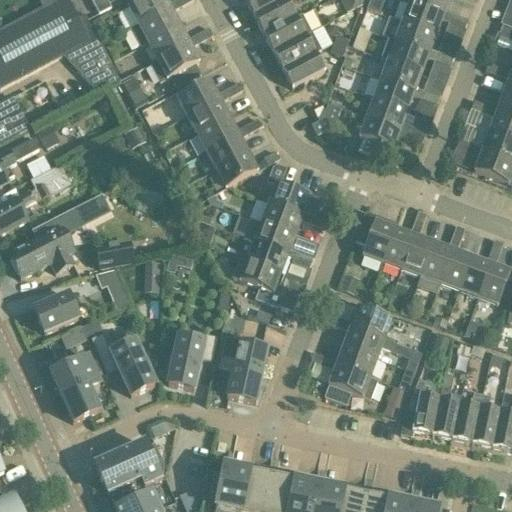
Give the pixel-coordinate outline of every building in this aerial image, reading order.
[(0,93),(63,59),(96,41),(84,18),(77,22),(65,0),(63,0),(0,34),(0,93)] [(89,0),(98,17),(110,11),(104,0),(89,0)] [(128,11),(120,14),(130,32),(169,11),(162,0),(145,0),(127,10),(128,11)] [(162,0),(169,11),(130,32),(140,50),(147,46),(178,29),(171,15),(182,10),(176,0),(162,0)] [(190,0),(176,0),(182,10),(193,4),(190,0)] [(247,0),(243,2),(253,20),(285,3),(290,0),(247,0)] [(410,0),(408,7),(442,19),(444,15),(449,0),(410,0)] [(285,3),(253,20),(263,38),(294,21),(285,3)] [(408,7),(401,26),(435,38),(440,24),(442,19),(408,7)] [(312,21),(321,37),(331,31),(322,15),(312,21)] [(294,21),(263,38),(272,56),(304,39),(311,35),(301,17),(294,21)] [(455,20),(452,28),(464,32),(467,24),(455,20)] [(96,33),(104,29),(100,22),(92,26),(96,33)] [(401,26),(394,45),(428,58),(429,54),(435,38),(401,26)] [(178,29),(147,46),(156,64),(188,47),(186,43),(178,29)] [(511,33),(501,29),(498,37),(510,42),(511,35),(511,33)] [(208,32),(197,38),(201,45),(212,40),(208,32)] [(156,64),(149,68),(159,87),(166,83),(170,81),(175,91),(200,78),(194,68),(198,66),(190,51),(201,45),(197,38),(186,43),(188,47),(156,64)] [(304,39),(272,56),(282,74),(313,57),(304,39)] [(336,39),(333,47),(345,51),(348,43),(336,39)] [(119,85),(96,41),(63,59),(97,97),(119,85)] [(394,45),(387,64),(421,77),(426,62),(428,58),(394,45)] [(333,47),(330,55),(342,59),(345,51),(333,47)] [(313,57),(282,74),(292,93),(323,76),(313,57)] [(441,58),(438,66),(450,71),(453,62),(441,58)] [(387,64),(380,83),(414,96),(415,92),(421,77),(387,64)] [(487,67),(484,76),(496,80),(499,72),(487,67)] [(507,84),(502,99),(511,102),(511,81),(509,80),(507,84)] [(380,83),(373,103),(407,115),(412,100),(414,96),(380,83)] [(207,84),(176,101),(186,120),(217,103),(215,99),(207,84)] [(237,87),(226,93),(230,101),(241,95),(237,87)] [(129,101),(135,113),(147,106),(140,95),(129,101)] [(427,96),(424,104),(436,109),(439,101),(427,96)] [(496,114),(494,118),(511,124),(511,102),(502,99),(496,114)] [(0,147),(16,139),(6,121),(18,115),(11,101),(0,107),(0,147)] [(217,103),(186,120),(195,138),(227,121),(219,107),(217,103)] [(373,103),(366,121),(400,134),(401,130),(413,134),(410,143),(421,147),(426,134),(411,129),(414,120),(406,117),(407,115),(373,103)] [(473,105),(470,114),(481,118),(484,110),(473,105)] [(323,122),(310,129),(316,139),(333,131),(340,111),(328,107),(323,122)] [(511,124),(494,118),(493,122),(487,137),(511,146),(511,124)] [(227,121),(195,138),(205,156),(237,139),(234,135),(227,121)] [(362,143),(357,156),(393,169),(398,155),(393,153),(398,138),(410,143),(413,134),(401,130),(400,134),(366,121),(359,141),(362,143)] [(256,123),(245,129),(249,137),(261,131),(256,123)] [(49,129),(36,136),(45,152),(57,145),(49,129)] [(511,146),(487,137),(482,152),(480,156),(511,168),(511,146)] [(237,139),(205,156),(215,174),(246,157),(239,143),(237,139)] [(32,143),(0,160),(0,189),(8,185),(3,175),(15,169),(14,167),(38,154),(32,143)] [(459,144),(456,152),(467,156),(470,148),(459,144)] [(274,156),(263,162),(267,169),(278,163),(274,156)] [(479,161),(473,176),(507,188),(511,173),(511,168),(480,156),(479,161)] [(246,157),(215,174),(224,192),(256,175),(246,157)] [(41,170),(56,202),(73,194),(58,162),(41,170)] [(272,170),(267,185),(275,187),(267,207),(302,220),(303,215),(313,219),(319,205),(317,200),(308,197),(307,199),(292,194),(294,189),(280,184),(285,172),(276,169),(272,170)] [(45,188),(35,194),(41,204),(51,199),(45,188)] [(16,203),(0,211),(0,239),(28,225),(23,215),(35,209),(29,197),(17,203),(16,203)] [(23,254),(9,261),(20,284),(50,269),(55,279),(73,270),(68,260),(73,257),(62,237),(105,215),(98,200),(35,233),(40,242),(22,252),(23,254)] [(267,207),(260,226),(295,239),(300,224),(302,220),(267,207)] [(364,216),(351,251),(362,255),(361,260),(381,267),(393,234),(395,227),(364,216)] [(417,216),(412,228),(421,231),(425,219),(417,216)] [(315,219),(311,228),(323,232),(326,224),(315,219)] [(260,226),(253,245),(288,258),(289,254),(295,239),(260,226)] [(455,230),(451,242),(460,245),(464,233),(455,230)] [(393,234),(381,267),(400,274),(412,241),(408,239),(393,234)] [(412,241),(400,274),(419,281),(432,248),(416,242),(412,241)] [(493,244),(489,256),(497,259),(502,247),(493,244)] [(253,245),(246,264),(281,277),(286,262),(288,258),(253,245)] [(128,247),(96,254),(100,274),(132,267),(128,247)] [(432,248),(419,281),(438,288),(451,255),(447,253),(432,248)] [(451,255),(438,288),(457,295),(470,262),(455,256),(451,255)] [(300,258),(297,266),(309,270),(312,262),(300,258)] [(470,262),(457,295),(477,302),(489,269),(485,267),(470,262)] [(246,264),(239,284),(259,291),(255,303),(278,311),(278,309),(293,315),(300,296),(277,287),(281,277),(246,264)] [(489,269),(477,302),(496,310),(509,276),(493,270),(489,269)] [(343,282),(339,294),(352,299),(357,287),(343,282)] [(131,309),(124,290),(113,295),(120,313),(131,309)] [(44,339),(78,324),(67,300),(34,315),(44,339)] [(357,312),(351,327),(350,331),(383,344),(391,324),(357,312)] [(328,319),(325,327),(337,331),(340,323),(328,319)] [(432,328),(444,333),(446,325),(435,321),(432,328)] [(482,347),(487,332),(468,325),(463,340),(482,347)] [(378,364),(382,354),(390,357),(393,347),(383,344),(350,331),(348,336),(342,351),(376,363),(378,364)] [(166,371),(171,373),(167,389),(193,395),(200,364),(212,366),(217,342),(205,339),(180,333),(174,359),(169,358),(166,371)] [(154,390),(147,375),(152,373),(146,360),(141,362),(130,338),(106,349),(102,338),(91,343),(106,377),(117,372),(130,401),(154,390)] [(449,344),(437,340),(433,351),(445,356),(449,344)] [(266,355),(226,347),(221,367),(233,369),(233,373),(261,379),(266,355)] [(456,357),(469,360),(470,352),(458,350),(456,357)] [(342,351),(337,366),(335,370),(369,382),(376,363),(342,351)] [(470,358),(482,362),(485,355),(473,351),(470,358)] [(412,354),(405,374),(414,377),(421,357),(412,354)] [(314,357),(310,365),(323,370),(326,362),(314,357)] [(489,367),(500,370),(503,361),(492,358),(489,367)] [(85,385),(96,380),(88,361),(50,378),(60,400),(87,388),(85,385)] [(255,408),(261,379),(233,373),(233,369),(221,367),(220,375),(232,377),(226,402),(255,408)] [(335,370),(334,374),(324,402),(346,410),(351,398),(362,402),(369,382),(335,370)] [(405,374),(398,393),(406,396),(414,377),(405,374)] [(441,391),(431,439),(451,444),(458,408),(460,401),(448,399),(452,380),(444,379),(441,391)] [(99,415),(89,392),(87,388),(60,400),(73,427),(99,415)] [(403,422),(400,439),(411,441),(412,435),(431,439),(441,391),(433,389),(430,402),(418,400),(414,417),(406,415),(403,422)] [(393,391),(388,404),(402,409),(406,396),(398,393),(393,391)] [(458,408),(451,444),(471,448),(481,399),(472,397),(470,411),(458,408)] [(481,399),(471,448),(491,452),(498,417),(486,414),(489,400),(481,399)] [(498,417),(491,452),(511,456),(511,450),(511,408),(510,419),(498,417)] [(143,448),(128,455),(141,484),(144,492),(160,484),(159,483),(163,482),(163,467),(154,447),(145,451),(143,448)] [(141,484),(128,455),(111,462),(125,491),(141,484)] [(125,491),(111,462),(94,470),(107,499),(125,491)] [(223,472),(214,511),(239,511),(247,476),(230,473),(229,473),(223,472)] [(247,476),(239,511),(264,511),(271,481),(267,480),(266,480),(247,476)] [(271,481),(264,511),(288,511),(294,486),(276,482),(275,482),(271,481)] [(294,486),(288,511),(313,511),(318,491),(314,490),(313,490),(294,486)] [(318,491),(313,511),(338,511),(342,496),(323,492),(322,491),(318,491)] [(342,496),(338,511),(363,511),(365,500),(342,496)] [(183,511),(195,511),(197,507),(198,501),(197,499),(187,497),(182,499),(178,501),(183,511)] [(157,511),(151,499),(121,511),(157,511)] [(365,500),(363,511),(387,511),(389,505),(365,500)] [(0,511),(21,511),(19,506),(11,510),(8,503),(2,506),(0,501),(0,511)]
